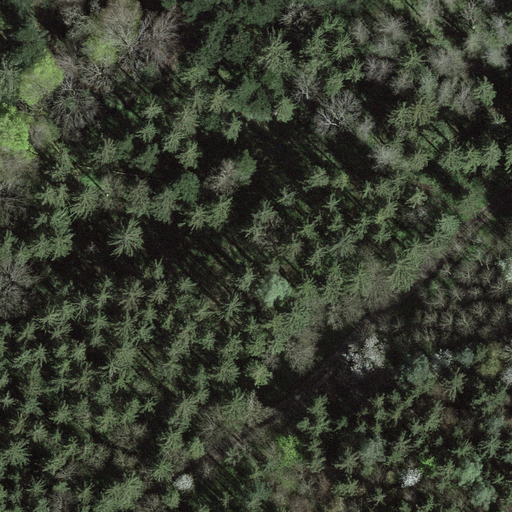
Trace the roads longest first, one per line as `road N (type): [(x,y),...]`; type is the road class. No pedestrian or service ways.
road 1 (track): [(511,341),(313,395),(123,511)]
road 2 (track): [(313,395),(356,335),(511,185)]
